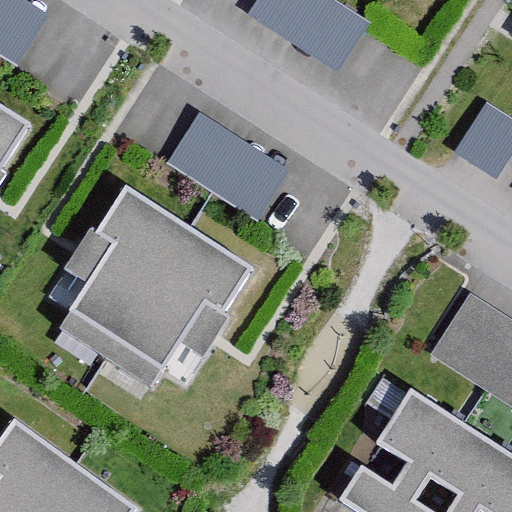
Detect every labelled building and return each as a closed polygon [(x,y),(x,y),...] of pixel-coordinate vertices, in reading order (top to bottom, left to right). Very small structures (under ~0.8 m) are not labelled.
[(327,77),(358,31),(312,0),(260,0),(246,21),(327,77)] [(0,68),(7,74),(39,28),(0,1),(0,68)] [(498,186),(511,166),(511,134),(483,116),(455,157),(498,186)] [(246,223),(277,178),(197,122),(165,167),(246,223)] [(0,179),(20,148),(0,135),(0,179)] [(219,342),(249,293),(119,213),(90,260),(106,270),(63,337),(160,397),(201,331),(219,342)] [(511,412),(511,329),(469,302),(431,360),(511,412)] [(352,511),(511,511),(511,462),(412,398),(342,505),(352,511)] [(102,511),(7,444),(0,454),(0,511),(102,511)]
